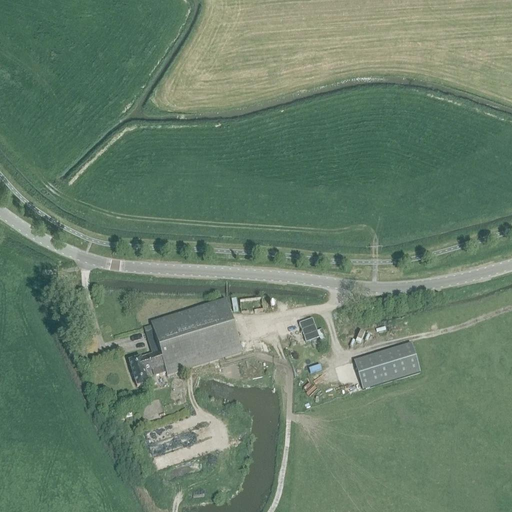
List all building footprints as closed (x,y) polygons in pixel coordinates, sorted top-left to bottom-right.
[(166,377),(241,355),(225,301),(150,323),(151,326),(144,328),(152,356),(141,359),(140,359),(129,362),(136,388),(145,385),(146,387),(157,384),(155,377),(165,374),(166,377)] [(319,339),(311,320),(298,324),(305,344),(319,339)] [(318,331),(322,343),(328,341),(324,329),(318,331)] [(366,331),(359,340),(363,343),(370,335),(366,331)] [(411,345),(353,362),(362,391),(420,374),(411,345)] [(170,438),(149,446),(153,456),(174,448),(170,438)] [(153,459),(158,469),(173,463),(169,453),(153,459)]
